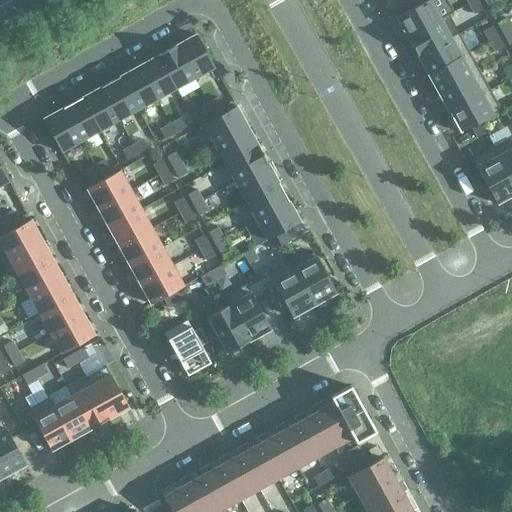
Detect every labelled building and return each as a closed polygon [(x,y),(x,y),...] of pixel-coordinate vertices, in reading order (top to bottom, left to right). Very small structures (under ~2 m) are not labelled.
[(409,4),(406,0),(395,0),(394,1),(398,9),(409,4)] [(407,37),(440,19),(449,15),(452,12),(445,0),(427,0),(396,18),(407,37)] [(483,9),(477,0),(474,0),(468,4),(474,14),(483,9)] [(449,15),(440,19),(407,37),(417,56),(450,38),(459,33),(449,15)] [(511,29),(506,19),(497,23),(503,34),(511,29)] [(498,37),(492,26),(484,31),(489,41),(498,37)] [(511,42),(511,29),(503,34),(509,44),(511,42)] [(471,31),(461,36),(468,50),(479,45),(471,31)] [(459,33),(450,38),(417,56),(428,75),(461,57),(469,52),(468,50),(461,36),(459,33)] [(214,67),(196,34),(176,46),(194,78),(214,67)] [(504,47),(498,37),(489,41),(495,52),(504,47)] [(194,78),(176,46),(157,56),(176,89),(194,78)] [(469,52),(461,57),(428,75),(438,94),(471,76),(480,71),(469,52)] [(176,89),(157,56),(138,66),(157,99),(176,89)] [(157,99),(138,66),(119,77),(121,79),(138,110),(157,99)] [(480,71),(471,76),(438,94),(449,113),(450,112),(482,95),(490,90),(480,71)] [(101,87),(102,90),(119,120),(138,110),(121,79),(119,77),(101,87)] [(176,89),(181,98),(200,88),(194,78),(176,89)] [(102,90),(101,87),(82,98),(83,100),(100,131),(119,120),(102,90)] [(490,90),(482,95),(450,112),(449,113),(460,133),(461,132),(493,115),(501,110),(490,90)] [(223,106),(219,97),(208,103),(213,112),(223,106)] [(81,141),(100,131),(83,100),(82,98),(63,108),(64,111),(81,141)] [(202,118),(213,112),(208,103),(198,109),(202,118)] [(214,144),(247,126),(236,106),(203,124),(214,144)] [(64,111),(63,108),(43,119),(61,152),(81,141),(64,111)] [(186,127),(181,118),(170,124),(175,133),(186,127)] [(486,133),(480,122),(471,127),(477,138),(486,133)] [(165,139),(175,133),(170,124),(160,130),(165,139)] [(257,145),(247,126),(214,144),(224,163),(257,145)] [(488,137),(494,147),(511,137),(506,127),(488,137)] [(494,147),(499,156),(511,179),(511,137),(494,147)] [(133,145),(137,154),(148,148),(143,139),(133,145)] [(137,154),(133,145),(122,151),(127,159),(137,154)] [(235,182),(268,164),(257,145),(224,163),(235,182)] [(472,159),(477,168),(483,179),(497,204),(511,195),(511,179),(499,156),(494,147),(472,159)] [(182,162),(176,152),(167,157),(173,167),(182,162)] [(168,170),(162,159),(153,164),(159,175),(168,170)] [(110,169),(105,160),(95,166),(99,175),(110,169)] [(187,173),(182,162),(173,167),(179,178),(187,173)] [(0,185),(9,181),(0,164),(0,185)] [(278,183),(268,164),(235,182),(245,201),(277,183),(278,183)] [(89,180),(99,175),(95,166),(84,172),(89,180)] [(98,209),(131,190),(120,170),(87,189),(98,209)] [(173,180),(168,170),(159,175),(165,185),(173,180)] [(289,202),(278,183),(277,183),(245,201),(256,220),(288,202),(289,202)] [(108,227),(141,209),(131,190),(98,209),(108,227)] [(202,200),(197,190),(188,194),(194,205),(202,200)] [(188,208),(183,197),(174,202),(180,213),(188,208)] [(208,211),(202,200),(194,205),(200,215),(208,211)] [(300,222),(289,202),(288,202),(256,220),(267,240),(276,235),(300,222)] [(194,218),(188,208),(180,213),(186,223),(194,218)] [(152,228),(141,209),(108,227),(119,246),(152,228)] [(18,220),(13,211),(3,217),(7,225),(18,220)] [(41,240),(30,220),(0,236),(0,242),(8,258),(41,240)] [(267,240),(256,220),(244,226),(255,246),(267,240)] [(284,231),(290,241),(309,231),(303,220),(284,231)] [(223,238),(218,227),(209,232),(215,243),(223,238)] [(162,247),(152,228),(119,246),(129,265),(162,247)] [(290,241),(284,231),(276,235),(282,246),(290,241)] [(209,246),(204,235),(195,240),(201,250),(209,246)] [(229,248),(223,238),(215,243),(220,253),(229,248)] [(52,259),(41,240),(8,258),(19,277),(52,259)] [(215,256),(209,246),(201,250),(206,261),(215,256)] [(173,266),(162,247),(129,265),(140,284),(173,266)] [(258,259),(252,249),(243,253),(249,264),(258,259)] [(292,264),(295,270),(314,305),(336,293),(319,262),(317,258),(314,252),(293,264),(292,264)] [(62,277),(52,259),(19,277),(29,296),(62,277)] [(270,276),(273,282),(275,287),(292,317),(314,305),(295,270),(292,264),(293,264),(290,260),(289,260),(267,272),(270,276)] [(184,286),(173,266),(140,284),(150,304),(151,304),(159,300),(164,297),(177,289),(178,289),(184,286)] [(226,274),(221,266),(211,271),(216,280),(226,274)] [(205,286),(216,280),(211,271),(200,277),(205,286)] [(270,276),(259,282),(265,293),(275,287),(273,282),(270,276)] [(73,296),(62,277),(29,296),(31,298),(39,313),(40,315),(73,296)] [(254,298),(265,293),(259,282),(249,288),(252,294),(254,298)] [(254,298),(252,294),(249,288),(246,284),(224,296),(226,301),(227,300),(230,306),(249,341),(271,329),(269,325),(254,298)] [(177,289),(164,297),(169,306),(182,299),(177,289)] [(83,315),(73,296),(40,315),(50,334),(83,315)] [(39,313),(31,298),(20,305),(28,319),(39,313)] [(205,312),(208,318),(226,351),(227,353),(238,347),(249,341),(230,306),(227,300),(226,301),(205,312)] [(94,335),(83,315),(50,334),(61,354),(94,335)] [(205,352),(202,347),(194,332),(192,329),(187,321),(164,333),(169,342),(175,354),(178,359),(182,365),(187,375),(210,363),(205,352)] [(200,329),(194,332),(202,347),(208,344),(200,329)] [(18,352),(12,341),(3,346),(9,356),(18,352)] [(84,348),(88,357),(95,353),(90,345),(84,348)] [(88,357),(84,348),(73,354),(78,362),(88,357)] [(15,367),(24,362),(18,352),(9,356),(15,367)] [(103,368),(95,353),(88,357),(78,362),(86,377),(103,368)] [(78,362),(73,354),(63,360),(67,368),(78,362)] [(10,370),(4,359),(0,361),(0,372),(1,374),(10,370)] [(48,372),(43,364),(32,369),(37,378),(48,372)] [(90,386),(91,386),(109,419),(129,408),(126,402),(111,375),(106,366),(103,368),(86,377),(85,378),(90,386)] [(37,378),(32,369),(22,375),(27,384),(37,378)] [(24,399),(29,409),(48,398),(37,378),(27,384),(32,394),(24,399)] [(72,396),(90,386),(85,378),(67,388),(72,396)] [(109,419),(91,386),(90,386),(72,396),(90,429),(109,419)] [(330,397),(333,402),(336,408),(343,419),(344,419),(352,414),(361,409),(363,408),(357,399),(352,389),(350,386),(330,397)] [(54,406),(72,396),(67,388),(49,398),(54,406)] [(90,429),(72,396),(54,406),(53,407),(71,440),(90,429)] [(28,409),(33,418),(37,425),(51,451),(71,440),(53,407),(54,406),(49,398),(48,398),(29,409),(28,409)] [(336,408),(333,402),(314,413),(334,448),(353,437),(349,431),(343,419),(336,408)] [(353,437),(356,442),(375,432),(374,429),(368,418),(363,408),(361,409),(352,414),(344,419),(343,419),(349,431),(353,437)] [(334,448),(314,413),(296,423),(315,458),(316,458),(334,448)] [(0,469),(4,477),(26,465),(12,439),(6,428),(1,420),(0,420),(0,469)] [(315,458),(296,423),(277,434),(296,469),(315,458)] [(296,469),(277,434),(258,444),(277,479),(296,469)] [(277,479),(258,444),(239,454),(258,490),(259,489),(277,479)] [(376,446),(369,450),(373,458),(381,454),(376,446)] [(348,452),(353,462),(362,457),(357,447),(348,452)] [(258,490),(239,454),(220,465),(239,500),(258,490)] [(358,471),(369,465),(364,456),(362,457),(353,462),(358,471)] [(393,477),(382,457),(369,465),(358,471),(350,475),(348,477),(350,481),(358,495),(358,496),(393,477)] [(239,500),(220,465),(201,475),(220,511),(222,510),(239,500)] [(334,466),(324,472),(329,481),(339,475),(334,466)] [(329,481),(324,472),(313,478),(318,487),(329,481)] [(217,511),(220,511),(201,475),(182,486),(196,511),(217,511)] [(371,511),(403,495),(393,477),(358,496),(367,511),(371,511)] [(358,495),(350,481),(339,487),(347,501),(358,495)] [(196,511),(182,486),(163,496),(171,511),(196,511)] [(412,511),(403,495),(371,511),(412,511)] [(327,499),(318,504),(322,511),(328,511),(332,510),(327,499)]
